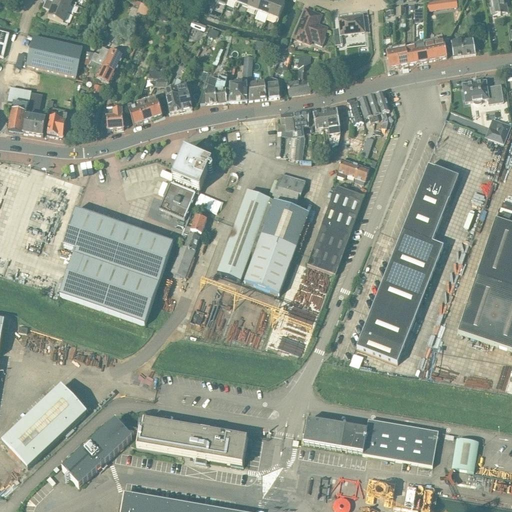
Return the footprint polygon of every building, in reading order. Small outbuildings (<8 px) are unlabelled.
[(73,8),(74,5),(72,4),(71,6),(59,0),(55,0),(54,4),(46,1),(45,5),(68,15),(71,7),(73,8)] [(240,0),(238,5),(240,5),(248,9),(251,0),(240,0)] [(256,14),(259,15),(259,13),(258,13),(263,0),(251,0),(248,9),(257,12),(256,14)] [(263,0),(258,13),(259,13),(268,17),(275,0),(263,0)] [(275,0),(268,17),(277,20),(275,25),(277,25),(285,6),(279,3),(280,0),(275,0)] [(489,0),(492,18),(508,15),(505,0),(489,0)] [(437,4),(427,5),(428,14),(438,12),(437,10),(446,9),(445,3),(437,4)] [(64,23),(68,15),(45,5),(43,10),(50,13),(48,19),(67,27),(68,25),(64,23)] [(405,10),(396,10),(396,20),(405,20),(405,10)] [(321,18),(306,12),(294,40),(310,46),(311,42),(316,43),(315,46),(322,49),(326,40),(323,39),(327,31),(317,27),(321,18)] [(364,34),(362,17),(339,20),(340,31),(333,31),(335,47),(342,46),(341,37),(364,34)] [(0,33),(0,58),(3,59),(9,36),(0,33)] [(83,50),(33,39),(26,69),(76,81),(83,50)] [(473,42),(462,44),(464,58),(476,57),(473,42)] [(428,64),(437,63),(434,43),(424,45),(424,46),(428,64)] [(437,43),(434,43),(437,63),(447,61),(444,45),(438,46),(437,43)] [(464,58),(462,44),(451,45),(453,60),(464,58)] [(424,45),(415,47),(418,66),(428,64),(424,46),(424,45)] [(412,51),(406,52),(409,68),(418,66),(415,47),(411,48),(412,51)] [(405,49),(396,51),(396,54),(399,70),(409,68),(406,52),(405,49)] [(95,56),(92,63),(103,68),(103,69),(116,75),(122,64),(121,64),(123,59),(109,53),(109,54),(102,50),(99,58),(95,56)] [(392,55),(386,56),(389,72),(399,70),(396,54),(396,51),(392,52),(392,55)] [(299,59),(298,72),(310,71),(310,70),(311,58),(305,58),(305,59),(299,59)] [(245,59),(243,80),(252,81),(254,59),(245,59)] [(92,63),(89,68),(96,71),(95,75),(98,76),(96,80),(111,87),(112,84),(116,75),(103,69),(103,68),(92,63)] [(298,72),(297,86),(300,87),(310,86),(310,77),(310,71),(298,72)] [(159,80),(154,89),(167,89),(169,80),(159,80)] [(269,88),(268,88),(269,101),(280,100),(279,87),(278,83),(272,80),(269,88)] [(206,107),(217,106),(216,94),(217,94),(219,86),(219,85),(210,83),(208,94),(205,94),(205,100),(202,100),(202,103),(200,108),(206,107)] [(486,85),(486,84),(462,88),(463,89),(465,105),(473,104),(473,106),(474,106),(475,106),(476,107),(477,107),(478,107),(479,106),(480,106),(481,105),(482,105),(481,103),(488,102),(489,107),(503,105),(500,88),(487,90),(486,85)] [(257,87),(259,103),(267,102),(265,85),(257,86),(257,87)] [(96,86),(93,92),(101,96),(103,90),(96,86)] [(217,106),(229,105),(230,87),(219,86),(217,94),(216,94),(217,106)] [(230,87),(229,105),(247,104),(247,86),(230,87)] [(249,104),(259,103),(257,87),(257,86),(251,87),(249,104)] [(300,87),(297,86),(297,88),(290,89),(290,88),(287,89),(290,99),(310,96),(310,86),(300,87)] [(178,91),(182,114),(192,112),(188,95),(187,89),(178,91)] [(10,94),(8,104),(13,105),(13,108),(8,133),(22,136),(23,136),(43,139),(43,138),(46,123),(38,121),(43,97),(31,96),(32,94),(11,90),(10,94)] [(182,114),(178,91),(177,91),(165,94),(167,101),(170,116),(182,114)] [(386,131),(388,124),(385,116),(390,114),(384,95),(375,98),(381,117),(383,122),(381,131),(386,131)] [(150,102),(147,103),(153,122),(162,119),(155,98),(150,100),(150,102)] [(375,98),(367,100),(375,125),(379,123),(377,118),(381,117),(375,98)] [(367,100),(358,103),(364,122),(369,120),(370,126),(375,125),(367,100)] [(138,109),(144,125),(153,122),(147,103),(137,106),(138,109)] [(355,107),(354,105),(350,106),(350,108),(351,113),(350,113),(353,121),(352,121),(354,128),(363,125),(357,106),(355,107)] [(134,128),(144,125),(138,109),(133,111),(132,108),(128,109),(134,128)] [(113,113),(113,112),(107,112),(106,115),(108,134),(124,132),(123,130),(129,129),(128,119),(123,120),(123,113),(121,113),(121,114),(114,115),(114,114),(113,114),(113,113)] [(325,114),(330,143),(330,147),(336,146),(335,137),(341,136),(337,113),(325,114)] [(309,114),(294,116),(296,139),(296,141),(298,141),(303,140),(302,129),(308,129),(309,114)] [(325,148),(328,147),(330,147),(330,143),(325,114),(313,116),(316,134),(323,133),(325,148)] [(51,121),(47,139),(54,140),(55,138),(63,140),(66,124),(67,118),(59,117),(58,122),(55,122),(56,116),(52,116),(51,121)] [(278,134),(283,134),(292,133),(292,140),(293,140),(296,140),(296,139),(294,116),(281,118),(282,127),(278,127),(278,134)] [(489,130),(485,141),(504,148),(511,129),(501,125),(498,134),(489,130)] [(351,140),(346,153),(358,157),(362,144),(351,140)] [(177,172),(159,212),(184,223),(196,197),(198,198),(212,166),(215,158),(208,155),(205,164),(198,161),(184,154),(183,157),(177,171),(177,172)] [(347,178),(355,181),(360,168),(342,162),(336,179),(345,182),(347,178)] [(370,172),(360,168),(355,181),(366,184),(370,172)] [(362,336),(357,350),(397,366),(443,250),(433,246),(459,180),(428,168),(404,230),(362,336)] [(299,197),(301,198),(305,184),(281,177),(272,201),(295,209),(299,197)] [(322,228),(350,239),(364,200),(336,189),(322,228)] [(248,194),(218,275),(240,284),(250,256),(255,258),(245,285),(279,298),(296,251),(309,217),(270,203),(248,194)] [(145,328),(173,246),(76,213),(64,249),(76,253),(60,299),(145,328)] [(207,222),(196,218),(191,233),(202,237),(207,222)] [(511,227),(496,222),(458,336),(511,353),(511,227)] [(335,278),(350,239),(322,228),(307,268),(335,278)] [(189,238),(184,236),(170,274),(185,280),(195,253),(200,240),(190,236),(189,238)] [(61,389),(2,444),(28,472),(87,416),(61,389)] [(139,438),(140,434),(128,432),(124,427),(122,430),(116,423),(63,473),(79,491),(132,441),(127,436),(139,438)] [(366,433),(308,423),(303,446),(362,456),(362,458),(433,470),(440,429),(434,428),(433,434),(368,423),(366,433)] [(232,438),(232,439),(144,424),(142,433),(140,433),(140,434),(139,438),(137,450),(196,460),(196,461),(196,463),(206,465),(206,462),(227,465),(227,466),(243,469),(247,441),(232,438)] [(456,442),(452,472),(474,475),(479,445),(456,442)] [(216,511),(124,496),(121,511),(216,511)]
